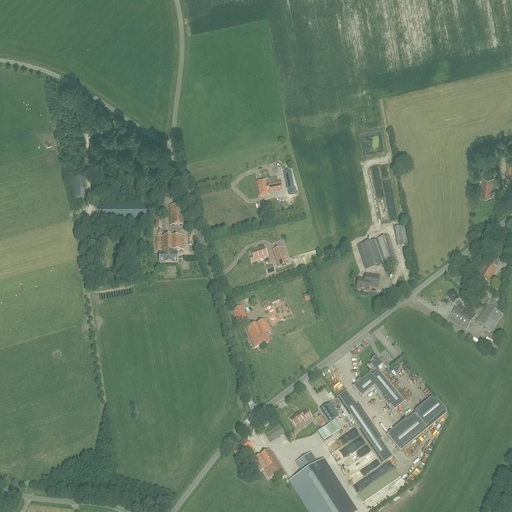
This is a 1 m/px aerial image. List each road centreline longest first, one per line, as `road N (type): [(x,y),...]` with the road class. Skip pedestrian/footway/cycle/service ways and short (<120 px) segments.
road 1 (tertiary): [(256,414),(511,217)]
road 2 (unclassified): [(256,414),(170,145)]
road 3 (unclassified): [(170,145),(59,76),(0,61)]
road 4 (unclassified): [(170,145),(181,57),(175,0)]
road 5 (unclassified): [(124,511),(26,497),(0,481)]
road 6 (tertiary): [(172,511),(256,414)]
